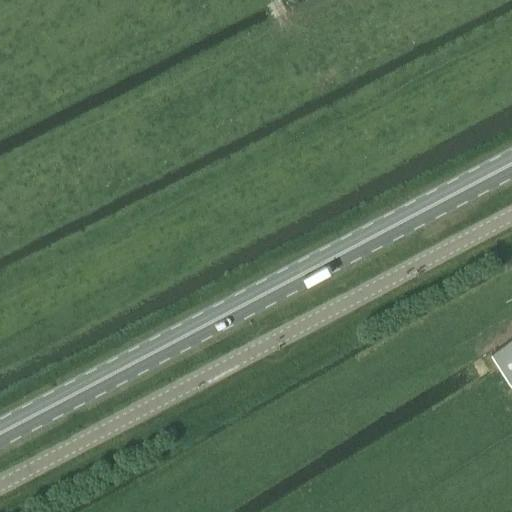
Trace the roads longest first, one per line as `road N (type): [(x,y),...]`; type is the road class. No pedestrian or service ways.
road 1 (primary): [(0,438),(511,166)]
road 2 (unclassified): [(0,485),(511,216)]
